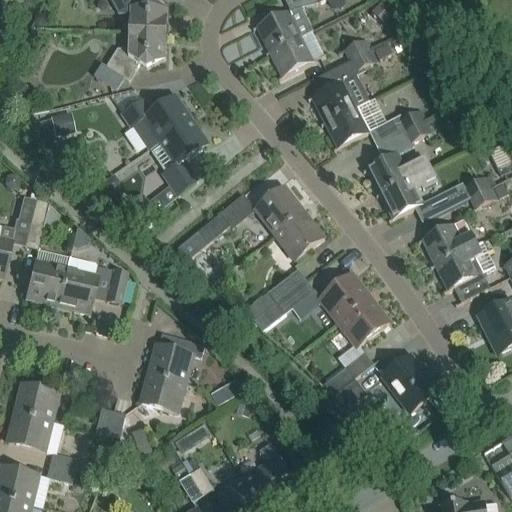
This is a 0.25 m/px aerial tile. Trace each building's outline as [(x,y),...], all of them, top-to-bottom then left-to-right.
[(129,35),(157,36),(167,36),(168,10),(151,0),(145,0),(141,2),(140,0),(110,0),(119,16),(129,16),(129,35)] [(398,13),(385,1),(373,14),(385,26),(398,13)] [(314,34),(301,8),(291,14),(253,33),(254,34),(259,31),(272,55),(266,57),(267,58),(272,56),(301,41),(314,34)] [(397,25),(404,37),(412,33),(408,25),(406,21),(397,25)] [(167,36),(157,36),(129,35),(129,51),(120,51),(107,70),(130,85),(141,68),(147,72),(166,61),(167,36)] [(279,83),(294,76),(314,65),(301,41),(272,56),(284,80),(279,83)] [(351,64),(372,54),(366,42),(345,53),(351,64)] [(394,55),(388,46),(374,54),(379,64),(394,55)] [(377,65),(372,54),(351,64),(357,75),(377,65)] [(325,127),(325,128),(334,123),(360,110),(370,105),(355,76),(357,75),(351,64),(334,73),(342,87),(309,103),(309,104),(313,103),(325,127)] [(19,83),(10,91),(21,103),(30,95),(19,83)] [(175,100),(167,105),(153,115),(145,104),(125,118),(150,154),(192,124),(175,100)] [(458,113),(461,119),(473,113),(470,107),(458,113)] [(334,123),(325,128),(337,152),(334,153),(335,154),(373,135),(360,110),(334,123)] [(406,135),(427,124),(421,113),(400,124),(406,135)] [(51,120),(51,122),(55,140),(69,137),(64,117),(51,120)] [(192,124),(150,154),(150,155),(163,146),(179,169),(163,180),(178,201),(200,184),(186,164),(209,149),(192,124)] [(433,135),(427,124),(406,135),(412,146),(433,135)] [(380,198),(376,200),(377,200),(430,173),(423,161),(410,168),(411,169),(406,172),(399,157),(364,175),(364,176),(367,174),(380,198)] [(511,173),(511,164),(497,172),(501,180),(511,173)] [(392,223),(389,224),(390,225),(425,207),(417,193),(422,190),(423,193),(436,186),(430,173),(377,200),(377,201),(380,199),(392,223)] [(115,195),(119,192),(120,184),(115,177),(104,184),(112,195),(115,195)] [(471,202),(493,191),(487,179),(465,190),(471,202)] [(493,192),(498,201),(508,196),(503,187),(493,192)] [(256,213),(276,240),(298,223),(306,217),(285,191),(256,213)] [(498,202),(493,191),(471,202),(477,212),(498,202)] [(131,207),(147,226),(157,217),(142,198),(131,207)] [(25,250),(36,204),(36,203),(23,200),(18,223),(29,226),(24,249),(25,250)] [(36,203),(36,204),(25,250),(36,253),(48,206),(36,203)] [(221,217),(176,254),(185,266),(187,264),(230,229),(221,217)] [(298,223),(276,240),(296,264),(325,242),(306,217),(298,223)] [(432,272),(435,270),(477,249),(464,223),(419,246),(419,247),(423,245),(435,269),(432,271),(432,272)] [(0,229),(0,282),(2,283),(15,233),(0,229)] [(447,294),(444,296),(445,297),(496,270),(483,245),(477,249),(435,270),(447,294)] [(67,272),(57,310),(89,318),(98,280),(111,283),(106,304),(120,308),(127,277),(97,270),(94,267),(69,261),(66,272),(67,272)] [(66,272),(35,265),(26,303),(57,310),(67,272),(66,272)] [(255,325),(308,284),(298,272),(246,313),(255,325)] [(353,278),(320,303),(340,328),(372,302),(353,278)] [(263,335),(279,323),(316,294),(308,284),(255,325),(263,335)] [(372,302),(340,328),(358,350),(390,326),(372,302)] [(511,305),(511,303),(479,319),(499,359),(511,351),(511,305)] [(149,379),(159,382),(185,389),(194,359),(203,362),(206,350),(181,342),(178,354),(158,349),(149,379)] [(366,356),(324,388),(334,400),(356,383),(355,382),(375,368),(366,356)] [(305,371),(305,370),(309,367),(299,357),(295,361),(295,362),(305,371)] [(411,360),(403,366),(384,381),(411,416),(439,395),(411,360)] [(185,389),(159,382),(149,379),(141,407),(177,417),(185,389)] [(345,415),(367,398),(356,383),(334,400),(345,415)] [(53,426),(60,397),(23,388),(16,417),(25,420),(53,426)] [(218,410),(231,403),(224,390),(211,398),(218,410)] [(236,417),(249,419),(252,406),(238,404),(236,417)] [(102,412),(98,431),(96,436),(109,440),(115,415),(102,412)] [(127,418),(115,415),(109,440),(120,443),(127,418)] [(53,426),(25,420),(16,417),(9,446),(46,456),(53,426)] [(183,440),(174,445),(181,456),(189,450),(183,440)] [(338,443),(326,450),(332,459),(344,451),(338,443)] [(271,447),(261,454),(269,467),(245,483),(263,511),(270,511),(290,499),(279,482),(289,475),(271,447)] [(511,456),(492,469),(511,501),(511,456)] [(54,457),(51,470),(75,476),(78,463),(57,458),(54,457)] [(176,478),(186,471),(183,466),(173,473),(176,478)] [(93,469),(90,479),(103,483),(106,473),(93,469)] [(0,481),(0,500),(5,502),(33,509),(35,510),(42,480),(48,482),(48,481),(40,479),(3,470),(0,481)] [(73,487),(75,476),(51,470),(48,481),(48,482),(51,482),(73,487)] [(190,478),(204,499),(214,492),(200,471),(190,478)] [(194,505),(204,499),(190,478),(180,484),(194,505)] [(263,511),(245,483),(218,500),(226,511),(263,511)] [(5,502),(0,500),(0,511),(32,511),(33,509),(5,502)] [(486,511),(485,507),(467,509),(466,506),(460,507),(460,503),(445,506),(445,509),(439,510),(439,511),(486,511)]
